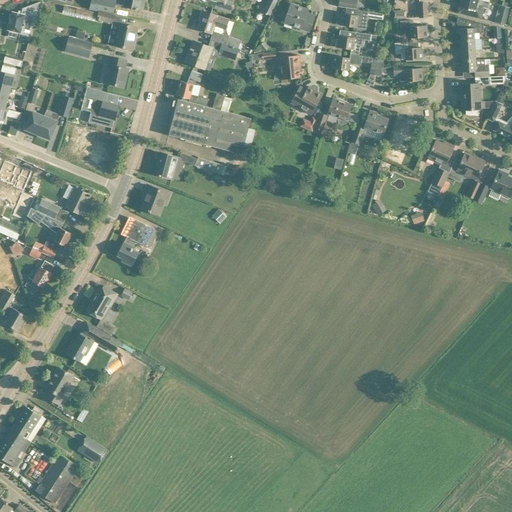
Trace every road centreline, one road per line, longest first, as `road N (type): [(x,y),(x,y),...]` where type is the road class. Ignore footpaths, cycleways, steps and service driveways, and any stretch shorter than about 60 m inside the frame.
road 1 (tertiary): [(0,405),(122,193)]
road 2 (residential): [(444,91),(388,101),(317,75),(324,0)]
road 3 (tertiary): [(122,193),(176,0)]
road 4 (residential): [(0,140),(122,193)]
